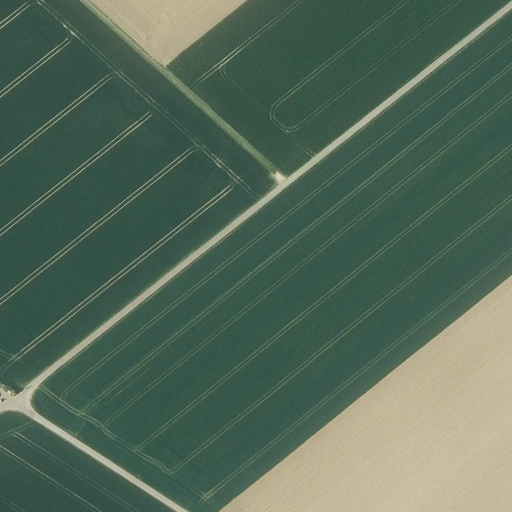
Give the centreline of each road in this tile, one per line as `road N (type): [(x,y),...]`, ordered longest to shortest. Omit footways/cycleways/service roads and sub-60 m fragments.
road 1 (track): [(0,407),(511,4)]
road 2 (track): [(75,0),(284,184)]
road 3 (unclassified): [(0,394),(181,511)]
